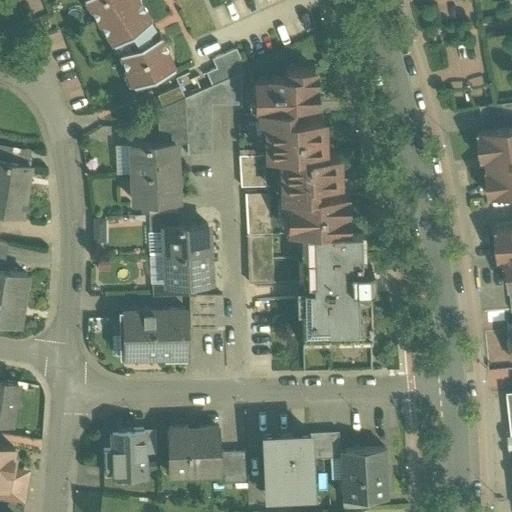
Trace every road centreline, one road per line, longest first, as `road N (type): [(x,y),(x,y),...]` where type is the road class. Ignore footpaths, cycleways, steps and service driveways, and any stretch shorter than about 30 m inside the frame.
road 1 (residential): [(64,364),(66,151),(53,92),(0,65)]
road 2 (tertiary): [(370,0),(430,228)]
road 3 (residential): [(233,392),(225,164)]
road 4 (residential): [(453,389),(233,392)]
road 5 (residential): [(233,392),(61,394)]
road 6 (tertiary): [(430,228),(453,389)]
road 7 (tertiary): [(453,389),(459,511)]
